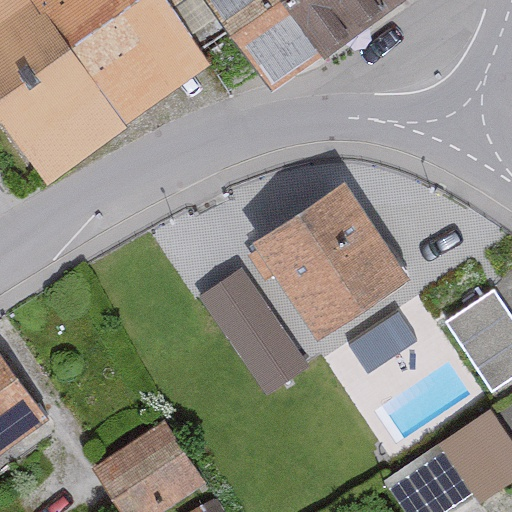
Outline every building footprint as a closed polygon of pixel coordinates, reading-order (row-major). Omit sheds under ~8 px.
[(207,64),(161,0),(0,0),(0,118),(43,179),(207,64)] [(389,0),(208,0),(270,85),(389,0)] [(399,275),(334,182),(249,241),(314,334),(399,275)] [(265,318),(230,273),(195,300),(229,345),(265,318)] [(511,375),(511,335),(486,299),(444,328),(489,392),(511,375)] [(0,450),(44,419),(0,357),(0,450)] [(511,473),(511,449),(485,410),(377,485),(395,511),(484,511),(475,499),(511,473)] [(159,511),(198,487),(158,427),(92,470),(118,511),(159,511)]
